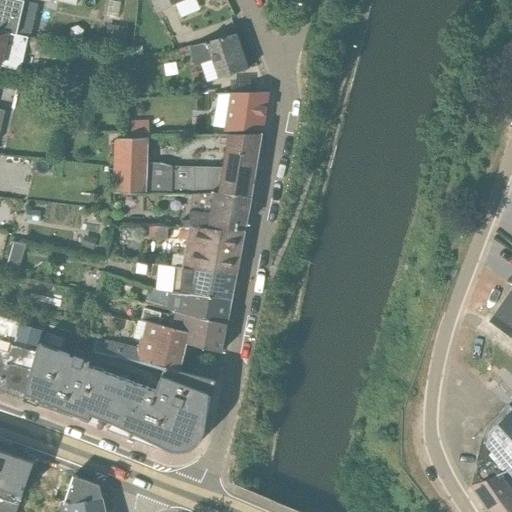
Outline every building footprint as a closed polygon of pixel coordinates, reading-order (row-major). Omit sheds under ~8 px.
[(22,2),(23,0),(20,0),(0,0),(0,30),(28,36),(29,37),(37,5),(22,2)] [(195,0),(149,0),(156,13),(175,5),(181,17),(200,9),(195,0)] [(127,27),(106,24),(104,40),(125,43),(127,27)] [(0,30),(0,66),(1,67),(1,65),(20,69),(28,36),(0,30)] [(236,33),(189,47),(194,64),(200,63),(206,82),(247,69),(236,33)] [(217,94),(211,132),(261,130),(267,92),(217,94)] [(250,198),(260,133),(227,134),(221,167),(173,166),(160,163),(148,162),(147,137),(114,140),(112,193),(188,195),(213,194),(213,191),(250,198)] [(245,224),(250,198),(213,191),(213,194),(190,195),(190,207),(197,208),(197,211),(189,211),(189,220),(180,220),(180,226),(244,231),(236,229),(237,223),(245,224)] [(167,226),(148,225),(148,239),(166,240),(167,226)] [(181,266),(235,273),(244,231),(188,227),(181,266)] [(174,266),(170,292),(231,298),(235,273),(174,266)] [(511,285),(487,319),(511,336),(511,285)] [(225,325),(226,324),(231,298),(170,292),(148,286),(144,303),(225,325)] [(146,321),(157,324),(159,313),(143,308),(140,320),(146,321)] [(225,325),(175,312),(172,328),(188,333),(186,343),(220,352),(225,325)] [(0,384),(24,393),(41,330),(0,317),(0,384)] [(179,372),(188,333),(146,321),(141,339),(139,339),(136,347),(97,337),(96,342),(94,351),(179,372)] [(72,408),(72,410),(125,427),(124,436),(147,442),(147,440),(158,442),(159,439),(179,443),(180,439),(201,444),(206,420),(167,411),(169,402),(208,411),(214,381),(177,371),(145,364),(94,351),(96,342),(42,328),(41,330),(24,393),(23,395),(48,404),(50,400),(56,403),(59,409),(65,406),(72,408)] [(218,362),(184,353),(179,372),(214,381),(218,362)] [(208,411),(169,402),(167,411),(206,420),(208,411)] [(511,409),(508,405),(485,426),(481,439),(470,485),(499,474),(507,470),(510,475),(511,473),(511,409)] [(0,511),(15,511),(33,462),(0,450),(0,511)] [(58,511),(61,506),(72,476),(44,465),(28,511),(58,511)] [(470,485),(488,511),(511,492),(511,489),(499,474),(470,485)] [(72,476),(61,506),(101,497),(98,485),(72,476)] [(511,511),(511,492),(488,511),(511,511)] [(104,511),(101,497),(61,506),(58,511),(104,511)]
